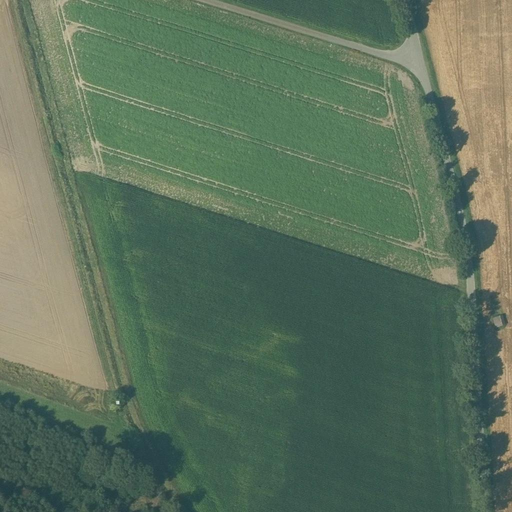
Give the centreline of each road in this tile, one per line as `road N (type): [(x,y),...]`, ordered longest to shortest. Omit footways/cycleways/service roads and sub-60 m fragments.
road 1 (unclassified): [(424,69),(468,243),(486,511)]
road 2 (unclassified): [(199,0),(424,69)]
